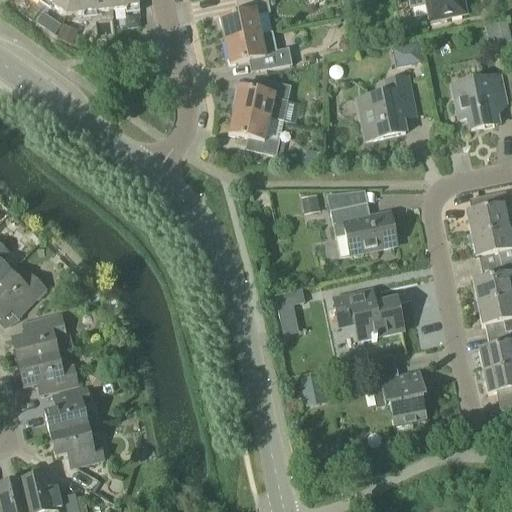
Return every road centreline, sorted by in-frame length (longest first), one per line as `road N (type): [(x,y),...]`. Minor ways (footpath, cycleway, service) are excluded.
road 1 (tertiary): [(285,511),(229,277),(212,239),(155,174)]
road 2 (residential): [(472,417),(431,211),(443,191),(511,176)]
road 3 (tertiary): [(155,174),(0,62)]
road 4 (residential): [(155,174),(186,126),(163,0)]
